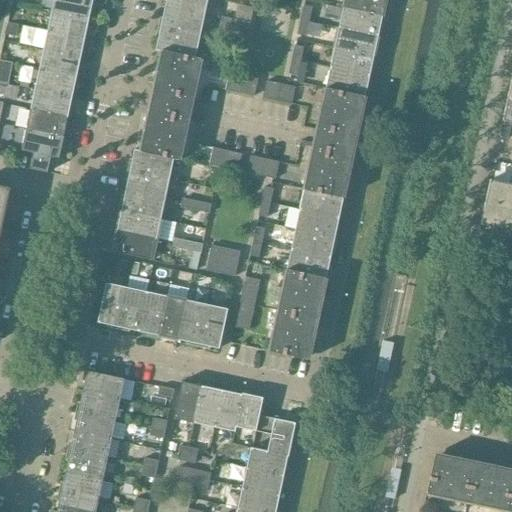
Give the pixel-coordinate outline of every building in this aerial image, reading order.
[(53,0),(52,9),(89,17),(92,0),(53,0)] [(206,0),(165,0),(164,10),(203,18),(206,0)] [(384,0),(343,0),(342,9),(381,17),(384,0)] [(311,8),(303,6),(300,21),(308,22),(311,8)] [(89,17),(52,9),(47,30),(87,39),(89,25),(87,25),(89,17)] [(381,17),(342,9),(338,29),(377,37),(381,17)] [(203,18),(164,10),(159,30),(199,38),(203,18)] [(221,18),(220,22),(219,26),(234,30),(236,21),(221,18)] [(249,24),(236,21),(234,30),(247,32),(249,24)] [(308,22),(300,21),(297,35),(305,37),(308,22)] [(377,37),(338,29),(333,49),(373,57),(377,37)] [(87,39),(47,30),(43,50),(80,58),(81,52),(84,53),(87,39)] [(199,38),(159,30),(155,51),(161,52),(161,51),(194,59),(194,58),(199,38)] [(303,48),(294,46),(291,60),(300,62),(303,48)] [(373,57),(333,49),(329,69),(368,77),(373,57)] [(80,58),(43,50),(38,70),(78,79),(81,65),(79,65),(80,58)] [(194,59),(161,51),(161,52),(152,93),(159,94),(191,101),(200,59),(194,58),(194,59)] [(300,62),(291,60),(288,75),(297,77),(300,62)] [(28,76),(28,75),(28,73),(27,72),(26,70),(25,69),(23,68),(21,68),(19,68),(18,69),(17,70),(16,71),(15,73),(15,75),(15,77),(16,78),(17,80),(18,81),(19,81),(21,82),(23,81),(25,81),(26,79),(27,78),(28,76)] [(368,77),(329,69),(325,89),(364,97),(368,77)] [(78,79),(38,70),(34,90),(71,98),(73,92),(75,93),(78,79)] [(257,80),(238,76),(228,74),(225,91),(253,97),(257,80)] [(294,88),(265,82),(262,99),(291,105),(294,88)] [(364,97),(325,89),(316,131),(355,139),(364,97)] [(71,98),(34,90),(30,110),(69,119),(72,105),(70,105),(71,98)] [(191,101),(159,94),(152,93),(148,112),(187,120),(191,101)] [(511,101),(507,100),(499,137),(507,139),(511,123),(511,101)] [(69,119),(30,110),(25,130),(63,138),(64,132),(66,133),(69,119)] [(187,120),(148,112),(140,152),(173,159),(173,160),(179,161),(187,120)] [(63,138),(25,130),(21,151),(32,154),(29,170),(46,174),(50,158),(58,159),(63,138)] [(355,139),(316,131),(312,149),(351,157),(355,139)] [(312,149),(313,144),(299,141),(298,146),(312,149)] [(237,172),(241,155),(212,149),(210,157),(225,160),(223,169),(237,172)] [(351,157),(312,149),(303,190),(342,198),(351,157)] [(134,150),(129,171),(168,180),(173,160),(173,159),(140,152),(134,150)] [(225,160),(210,157),(208,166),(223,169),(225,160)] [(278,163),(249,157),(246,174),(274,180),(278,163)] [(129,171),(125,191),(164,200),(168,180),(129,171)] [(511,185),(489,180),(480,225),(503,230),(502,235),(511,237),(511,185)] [(0,233),(10,189),(0,186),(0,233)] [(264,188),(261,202),(269,204),(272,189),(264,188)] [(342,198),(303,190),(299,210),(338,219),(342,198)] [(125,191),(121,211),(160,220),(164,200),(125,191)] [(182,199),(181,203),(180,208),(194,211),(196,202),(182,199)] [(209,214),(210,205),(196,202),(194,211),(209,214)] [(269,204),(261,202),(258,216),(266,218),(269,204)] [(338,219),(299,210),(294,230),(334,239),(338,219)] [(121,211),(116,231),(156,240),(160,220),(121,211)] [(172,240),(176,222),(162,219),(158,236),(172,240)] [(255,227),(252,242),(261,244),(264,229),(255,227)] [(334,239),(294,230),(290,250),(329,259),(334,239)] [(2,231),(0,238),(0,239),(12,242),(14,233),(2,231)] [(156,240),(116,231),(112,252),(151,261),(156,240)] [(12,242),(0,239),(0,248),(10,251),(12,242)] [(172,248),(186,251),(188,242),(173,239),(172,248)] [(200,254),(202,245),(188,242),(186,251),(200,254)] [(261,244),(252,242),(249,256),(258,258),(261,244)] [(211,246),(205,271),(234,277),(239,252),(211,246)] [(329,259),(290,250),(286,271),(325,279),(329,259)] [(286,271),(277,311),(316,319),(325,279),(286,271)] [(259,281),(244,278),(239,303),(254,306),(259,281)] [(97,323),(118,328),(126,288),(105,284),(97,323)] [(146,293),(126,288),(118,328),(138,332),(146,293)] [(166,297),(146,293),(138,332),(158,336),(166,297)] [(186,301),(166,297),(158,336),(178,340),(186,301)] [(206,305),(186,301),(178,340),(197,345),(206,305)] [(248,331),(254,306),(239,303),(234,328),(248,331)] [(227,310),(206,305),(197,345),(218,349),(227,310)] [(308,360),(316,319),(277,311),(268,352),(308,360)] [(86,372),(82,392),(119,400),(123,380),(86,372)] [(173,419),(194,424),(202,387),(181,382),(173,419)] [(157,396),(171,399),(173,390),(159,387),(157,396)] [(222,391),(202,387),(194,424),(214,428),(222,391)] [(241,395),(222,391),(214,428),(234,432),(235,428),(241,395)] [(119,400),(82,392),(78,412),(115,420),(119,400)] [(241,394),(241,395),(235,428),(263,434),(266,418),(259,416),(262,398),(241,394)] [(78,412),(73,432),(110,440),(115,420),(78,412)] [(295,424),(266,418),(263,434),(270,435),(267,452),(287,457),(295,424)] [(152,419),(150,428),(165,431),(167,422),(152,419)] [(165,431),(150,428),(149,436),(163,439),(165,431)] [(110,440),(73,432),(69,452),(106,460),(110,440)] [(177,460),(185,462),(188,448),(180,446),(177,460)] [(197,450),(188,448),(185,462),(194,464),(197,450)] [(250,448),(245,469),(283,477),(287,457),(267,452),(250,448)] [(69,452),(65,472),(102,480),(106,460),(69,452)] [(434,455),(426,494),(467,503),(475,464),(434,455)] [(144,459),(142,468),(156,471),(158,462),(144,459)] [(511,488),(511,471),(475,464),(467,503),(507,511),(511,488)] [(183,485),(187,469),(179,467),(175,483),(183,485)] [(156,471),(142,468),(140,476),(154,479),(156,471)] [(193,478),(195,470),(187,469),(183,485),(191,486),(193,478)] [(283,477),(245,469),(241,489),(278,497),(283,477)] [(208,482),(210,474),(195,470),(193,478),(208,482)] [(102,480),(65,472),(61,492),(98,500),(102,480)] [(124,477),(122,484),(133,487),(134,479),(124,477)] [(207,490),(208,482),(193,478),(191,486),(207,490)] [(275,511),(278,497),(241,489),(237,509),(252,511),(275,511)] [(95,511),(98,500),(61,492),(56,511),(95,511)] [(135,499),(133,508),(147,511),(149,502),(135,499)]
